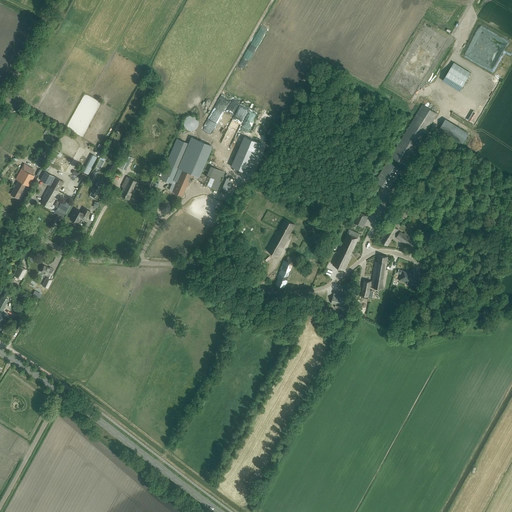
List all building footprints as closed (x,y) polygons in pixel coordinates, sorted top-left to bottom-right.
[(420,29),(428,33),(431,29),(422,24),(420,29)] [(479,40),(474,42),(475,43),(475,44),(478,46),(479,49),(476,50),(477,52),(481,54),(479,52),(483,50),(484,55),(485,56),(492,53),(490,51),(488,52),(487,48),(492,47),(493,49),(498,45),(496,38),(501,44),(502,43),(503,45),(505,40),(494,34),(496,40),(491,42),(488,40),(487,37),(479,40)] [(406,165),(408,161),(437,114),(422,105),(391,156),(406,165)] [(184,127),(187,130),(191,131),(195,130),(198,127),(199,122),(197,118),(193,116),(189,116),(185,118),(183,122),(184,127)] [(216,136),(225,120),(219,117),(211,132),(216,136)] [(463,144),(469,133),(445,119),(439,129),(463,144)] [(163,163),(166,164),(162,173),(160,178),(172,184),(174,181),(175,181),(174,184),(175,185),(173,192),(182,196),(186,186),(188,186),(193,175),(189,173),(189,172),(195,175),(208,145),(194,139),(191,145),(189,144),(177,139),(167,162),(164,160),(163,163)] [(389,190),(389,188),(401,169),(387,161),(375,182),(389,190)] [(34,176),(32,174),(21,169),(16,179),(18,181),(26,185),(28,186),(34,176)] [(49,185),(54,176),(45,171),(40,180),(49,185)] [(153,188),(157,176),(150,173),(145,185),(153,188)] [(207,186),(210,178),(207,176),(201,173),(197,182),(207,186)] [(53,202),(64,182),(54,177),(43,196),(44,197),(41,203),(49,208),(52,202),(53,202)] [(134,193),(139,182),(127,177),(122,187),(123,188),(120,195),(129,200),(132,192),(134,193)] [(18,181),(10,194),(18,199),(26,185),(18,181)] [(91,192),(96,194),(100,186),(95,184),(91,192)] [(70,206),(61,201),(56,210),(54,215),(57,216),(59,212),(65,215),(70,206)] [(405,220),(411,210),(404,205),(398,215),(405,220)] [(86,219),(90,212),(84,208),(81,212),(75,209),(70,218),(78,223),(81,217),(86,219)] [(288,237),(295,225),(285,219),(278,232),(277,231),(266,250),(278,257),(289,237),(288,237)] [(394,238),(399,230),(390,225),(380,241),(387,246),(392,238),(393,239),(393,238),(394,238)] [(342,245),(352,250),(360,234),(349,229),(342,245)] [(411,237),(403,232),(402,233),(400,232),(396,238),(403,242),(403,241),(413,247),(416,242),(410,238),(411,237)] [(350,255),(352,250),(342,245),(333,265),(344,270),(351,256),(350,255)] [(377,262),(375,262),(373,273),(386,275),(387,270),(386,269),(388,257),(378,255),(377,262)] [(283,289),(295,259),(288,256),(286,261),(284,261),(281,269),(282,269),(275,286),(283,289)] [(22,280),(27,270),(19,266),(14,276),(22,280)] [(49,268),(44,266),(41,272),(46,274),(45,275),(48,277),(47,278),(46,277),(42,286),(48,288),(52,280),(49,279),(50,277),(50,278),(54,269),(50,267),(49,268)] [(402,271),(401,274),(399,280),(407,283),(408,281),(416,284),(419,277),(402,271)] [(386,275),(373,273),(371,287),(384,289),(386,275)] [(369,297),(372,281),(364,280),(361,295),(361,296),(361,298),(368,299),(368,297),(369,297)] [(351,289),(345,287),(343,297),(349,298),(351,289)] [(349,307),(350,299),(333,295),(331,303),(349,307)] [(0,309),(2,311),(9,300),(2,296),(0,299),(0,309)] [(0,330),(4,324),(7,320),(8,317),(0,312),(0,330)]
